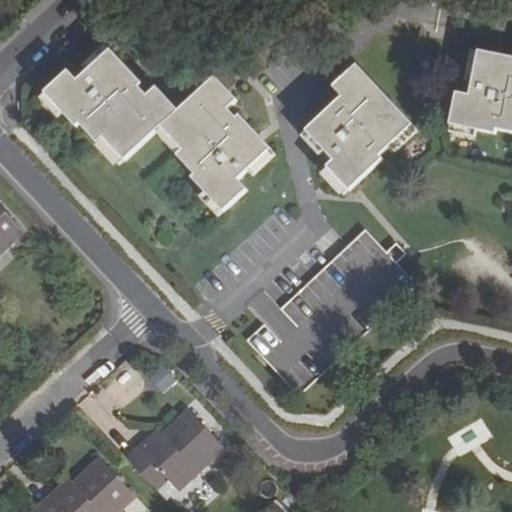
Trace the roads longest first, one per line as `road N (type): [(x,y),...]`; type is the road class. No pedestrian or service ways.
road 1 (residential): [(187,343),(289,448),(316,453),(448,351),(511,362)]
road 2 (residential): [(155,308),(0,139)]
road 3 (residential): [(0,451),(155,308)]
